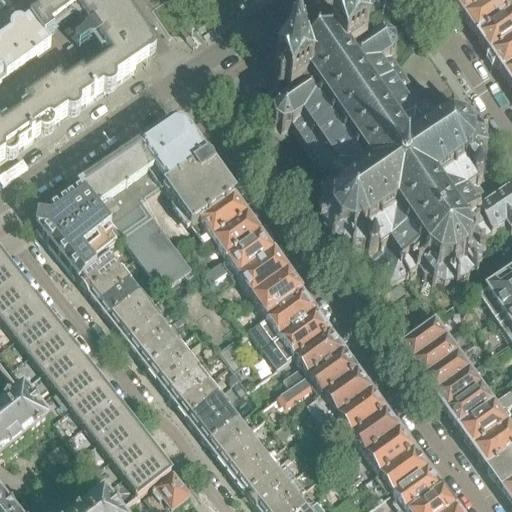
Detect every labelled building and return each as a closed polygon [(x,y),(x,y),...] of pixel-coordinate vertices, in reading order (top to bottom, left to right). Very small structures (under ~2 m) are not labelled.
[(0,169),(3,167),(7,169),(12,169),(15,166),(17,163),(17,158),(39,143),(43,145),(47,144),(51,142),(53,138),(52,134),(66,125),(70,127),(74,126),(78,124),(79,120),(79,116),(102,100),(105,102),(110,102),(113,99),(115,96),(115,91),(134,78),(139,75),(143,71),(146,66),(148,60),(148,54),(110,0),(70,0),(57,10),(54,8),(50,8),(46,11),(44,15),(44,19),(22,35),(19,33),(14,34),(11,36),(9,40),(9,44),(0,51),(0,169)] [(463,23),(496,0),(452,0),(449,2),(463,23)] [(476,42),(511,18),(498,0),(496,0),(463,23),(476,42)] [(511,45),(511,17),(511,18),(476,42),(489,61),(511,45)] [(482,167),(485,159),(486,159),(486,156),(485,156),(483,148),(487,147),(486,144),(482,145),(480,138),(480,137),(479,135),(478,135),(471,130),(474,127),(471,125),(469,128),(463,123),(463,122),(460,121),(460,122),(452,122),(452,118),(449,118),(449,122),(441,122),(434,112),(426,117),(424,118),(414,103),(412,100),(401,85),(402,85),(400,82),(390,68),(391,67),(390,66),(393,60),(396,61),(396,58),(394,58),(393,51),(394,50),(393,48),(391,49),(386,46),(386,43),(384,43),(383,45),(377,46),(376,45),(375,45),(369,37),(368,34),(356,42),(350,32),(328,47),(329,49),(322,54),(314,59),(296,71),(295,70),(273,85),(280,94),(269,102),(268,103),(269,104),(270,103),(270,104),(271,104),(276,112),(275,113),(277,115),(273,120),(271,120),(271,122),(273,123),(274,129),(272,131),(273,133),(275,131),(281,135),(281,137),(283,137),(283,135),(290,134),(291,136),(292,135),(302,149),(303,152),(304,152),(314,167),(315,170),(316,169),(326,185),(324,186),(324,187),(317,192),(324,202),(321,209),(317,208),(316,210),(320,212),(317,219),(316,219),(316,222),(317,223),(319,230),(316,231),(316,234),(320,233),(322,241),(322,242),(323,244),(324,244),(331,249),(328,252),(331,254),(333,250),(339,255),(339,256),(342,257),(342,256),(350,257),(350,261),(353,261),(354,257),(362,257),(362,258),(364,257),(369,265),(370,265),(388,292),(405,280),(409,286),(419,279),(423,284),(432,287),(432,288),(435,290),(435,289),(444,292),(454,289),(454,290),(458,289),(458,288),(467,286),(473,278),(474,278),(476,276),(475,275),(481,267),(481,257),(482,257),(483,254),(481,254),(481,247),(490,241),(491,242),(504,232),(510,240),(511,238),(511,192),(487,210),(476,193),(484,187),(478,179),(479,178),(479,177),(481,170),(485,171),(486,168),(482,167)] [(502,80),(511,72),(511,45),(489,61),(502,80)] [(511,94),(511,72),(502,80),(511,94)] [(190,279),(142,213),(161,199),(161,198),(163,197),(206,167),(183,135),(181,134),(176,132),(171,133),(155,144),(37,225),(36,236),(35,236),(78,290),(111,264),(125,252),(129,258),(134,264),(144,276),(162,299),(184,284),(187,287),(192,283),(190,280),(190,279)] [(233,205),(206,167),(163,197),(190,236),(199,230),(233,205)] [(212,247),(247,224),(233,205),(199,230),(206,240),(195,247),(200,255),(203,254),(212,247)] [(208,277),(260,242),(254,234),(247,224),(212,247),(218,257),(208,264),(204,260),(206,258),(203,254),(200,255),(198,256),(197,255),(190,260),(191,261),(190,262),(195,268),(199,265),(208,277)] [(236,285),(272,260),(264,249),(265,249),(260,242),(208,277),(203,281),(210,290),(219,284),(225,293),(236,285)] [(250,305),(287,279),(273,260),(272,260),(236,285),(250,305)] [(88,303),(120,275),(113,266),(111,264),(78,290),(87,302),(88,303)] [(8,273),(0,279),(0,306),(21,290),(8,273)] [(98,315),(130,288),(120,275),(88,303),(98,315)] [(264,324),(300,299),(287,279),(250,305),(264,324)] [(511,352),(511,279),(478,302),(494,325),(511,352)] [(108,327),(140,300),(130,288),(98,315),(108,327)] [(21,290),(0,306),(0,334),(34,307),(21,290)] [(293,364),(329,338),(300,299),(264,324),(247,337),(276,377),(293,364)] [(118,340),(150,313),(140,300),(108,327),(118,340)] [(390,322),(375,300),(365,307),(381,329),(390,322)] [(34,307),(0,334),(0,361),(48,324),(34,307)] [(128,353),(160,326),(150,313),(118,340),(128,353)] [(173,335),(184,326),(180,322),(172,331),(172,334),(173,335)] [(48,324),(0,361),(0,367),(10,381),(61,341),(48,324)] [(138,366),(170,338),(160,326),(128,353),(138,366)] [(410,371),(445,346),(434,329),(399,355),(410,371)] [(147,378),(180,351),(170,338),(138,366),(147,378)] [(289,395),(342,357),(329,338),(293,364),(300,374),(282,387),(289,395)] [(61,341),(10,381),(24,398),(74,358),(61,341)] [(422,387),(457,362),(445,346),(410,371),(422,387)] [(157,390),(190,363),(204,352),(200,347),(186,358),(180,351),(147,378),(157,390)] [(239,373),(225,353),(217,359),(218,359),(219,361),(228,373),(232,379),(239,373)] [(320,403),(356,377),(342,357),(289,395),(276,405),(284,416),(288,413),(287,412),(313,393),(320,403)] [(74,358),(24,398),(37,415),(88,375),(74,358)] [(228,373),(219,361),(210,368),(215,376),(219,373),(219,375),(220,376),(220,377),(221,378),(228,373)] [(434,404),(469,378),(457,362),(422,387),(434,404)] [(167,403),(199,375),(190,363),(157,390),(167,403)] [(109,511),(103,503),(91,511),(4,511),(0,507),(0,474),(50,435),(22,400),(21,400),(0,372),(0,511),(109,511)] [(88,375),(37,415),(52,434),(103,394),(88,375)] [(177,416),(209,388),(199,375),(167,403),(177,416)] [(327,427),(370,396),(356,377),(320,403),(311,410),(318,420),(319,419),(326,428),(327,427)] [(445,419),(480,395),(469,378),(434,404),(445,419)] [(238,387),(232,379),(229,382),(228,390),(230,392),(238,387)] [(187,428),(219,401),(209,388),(177,416),(187,428)] [(511,397),(511,394),(509,389),(502,394),(507,401),(511,397)] [(103,394),(52,434),(65,451),(116,411),(103,394)] [(457,436),(492,411),(480,395),(445,419),(457,436)] [(197,441),(234,410),(245,401),(241,396),(232,402),(226,410),(219,401),(187,428),(197,441)] [(350,441),(384,416),(370,396),(327,427),(331,431),(339,425),(350,441)] [(508,431),(500,420),(511,411),(511,397),(507,401),(492,411),(457,436),(471,456),(508,431)] [(206,453),(239,427),(231,417),(236,413),(234,410),(197,441),(206,453)] [(116,411),(65,451),(79,468),(129,428),(116,411)] [(364,460),(398,435),(384,416),(350,441),(364,460)] [(217,466),(249,439),(239,427),(206,453),(217,466)] [(129,428),(79,468),(92,485),(143,445),(129,428)] [(486,476),(511,457),(511,428),(508,431),(471,456),(486,476)] [(378,481),(413,456),(398,435),(364,460),(375,476),(367,482),(371,486),(378,481)] [(226,479),(259,451),(249,439),(217,466),(226,479)] [(143,445),(92,485),(105,502),(156,462),(143,445)] [(236,491),(269,464),(259,451),(226,479),(236,491)] [(392,500),(427,475),(413,456),(378,481),(392,500)] [(500,496),(511,487),(511,457),(486,476),(500,496)] [(156,462),(105,502),(113,511),(128,511),(167,482),(170,480),(156,462)] [(245,502),(278,477),(269,464),(236,491),(245,502)] [(282,474),(290,468),(287,465),(279,471),(282,474)] [(400,511),(415,511),(440,494),(427,475),(392,500),(400,511)] [(251,511),(259,511),(288,489),(278,477),(245,502),(245,503),(251,511)] [(178,511),(188,504),(172,484),(170,486),(169,485),(153,497),(155,500),(152,503),(158,511),(161,509),(163,511),(178,511)] [(511,511),(511,487),(500,496),(511,511)] [(288,489),(259,511),(285,511),(298,502),(288,489)] [(452,511),(440,494),(415,511),(452,511)] [(306,511),(298,502),(285,511),(306,511)] [(353,511),(347,503),(335,511),(353,511)]
